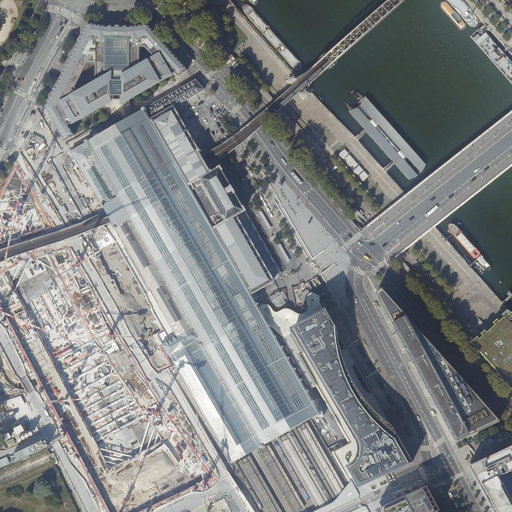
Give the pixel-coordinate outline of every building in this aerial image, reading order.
[(242,10),(246,15),(292,67),(294,69),(297,70),(301,70),(301,68),(301,65),(300,61),(254,9),(249,6),(248,5),(246,4),(245,4),(244,4),(243,5),(242,5),(242,7),(242,10)] [(97,26),(88,24),(83,34),(82,36),(78,43),(70,60),(65,68),(63,74),(53,93),(45,108),(64,142),(74,136),(68,126),(110,102),(110,97),(122,97),(121,105),(173,75),(170,70),(172,69),(175,73),(176,73),(178,76),(187,71),(170,52),(147,26),(146,25),(136,27),(133,27),(129,28),(129,26),(120,27),(114,27),(106,26),(106,27),(104,27),(97,26)] [(485,33),(480,28),(470,37),(511,83),(511,63),(502,53),(485,33)] [(83,34),(79,32),(75,41),(78,43),(82,36),(83,34)] [(233,67),(238,62),(230,55),(226,60),(233,67)] [(250,75),(238,62),(233,67),(246,80),(250,75)] [(295,75),(288,81),(293,86),(299,80),(295,75)] [(142,278),(143,280),(145,283),(148,288),(151,294),(154,299),(158,306),(159,308),(160,310),(162,312),(166,319),(167,321),(168,323),(172,330),(173,332),(176,337),(173,339),(166,343),(162,345),(169,355),(169,356),(179,374),(232,463),(260,447),(260,446),(263,445),(264,446),(294,428),(307,420),(317,415),(316,414),(319,412),(267,324),(257,307),(257,306),(258,306),(257,305),(256,304),(252,297),(251,296),(254,294),(258,291),(260,291),(264,288),(266,287),(273,283),(273,282),(278,279),(283,277),(267,249),(245,211),(244,209),(243,209),(242,208),(242,209),(241,208),(240,206),(238,203),(239,203),(238,203),(239,202),(238,202),(238,201),(237,201),(234,196),(234,195),(234,194),(234,193),(233,194),(233,193),(232,193),(230,188),(230,187),(229,186),(228,186),(227,183),(225,181),(226,181),(225,180),(226,180),(225,178),(225,179),(224,178),(221,173),(221,172),(221,171),(222,171),(220,167),(212,171),(211,171),(209,172),(207,168),(203,162),(201,159),(201,158),(198,152),(199,152),(194,145),(191,140),(183,124),(180,118),(174,108),(204,90),(195,80),(145,109),(144,108),(141,110),(142,110),(88,142),(87,141),(85,142),(85,143),(70,152),(69,152),(103,210),(104,211),(105,212),(108,218),(111,223),(111,225),(115,232),(118,236),(123,245),(126,251),(128,254),(134,264),(142,278)] [(394,163),(410,180),(416,178),(423,172),(426,166),(366,98),(362,97),(358,93),(361,98),(357,105),(351,107),(346,104),(349,109),(349,112),(366,132),(394,163)] [(355,174),(358,171),(341,152),(337,155),(355,174)] [(16,166),(0,197),(0,242),(27,234),(52,226),(16,166)] [(259,213),(269,230),(272,228),(262,211),(259,213)] [(27,234),(43,260),(0,282),(0,304),(0,305),(22,293),(54,276),(75,265),(52,226),(27,234)] [(477,264),(447,230),(446,230),(445,230),(444,231),(442,232),(442,233),(442,234),(472,268),(474,268),(477,266),(477,264)] [(277,245),(287,262),(290,261),(280,244),(277,245)] [(312,250),(315,253),(321,247),(319,244),(312,250)] [(120,340),(75,265),(54,276),(99,352),(120,340)] [(383,292),(380,289),(375,293),(375,295),(375,296),(378,300),(383,310),(389,322),(395,333),(403,348),(415,369),(425,387),(439,413),(452,437),(454,440),(456,441),(457,442),(463,439),(477,432),(492,425),(499,422),(494,416),(482,403),(471,391),(459,376),(448,365),(437,352),(425,339),(416,329),(405,317),(396,306),(383,292)] [(281,292),(279,293),(274,296),(272,297),(279,311),(282,310),(289,306),(281,292)] [(63,372),(22,293),(0,305),(41,383),(63,372)] [(259,306),(257,307),(267,324),(280,334),(282,338),(327,314),(320,303),(320,301),(320,299),(320,297),(319,296),(318,295),(316,294),(314,293),(311,293),(309,294),(307,295),(306,297),(306,299),(307,302),(308,305),(308,307),(308,309),(307,311),(305,312),(304,312),(302,313),(300,313),(298,313),(296,312),(293,310),(290,309),(288,308),(286,308),(284,308),(282,309),(279,311),(277,312),(274,311),(273,310),(271,307),(270,305),(268,304),(266,304),(264,304),(261,305),(259,306)] [(476,335),(470,341),(476,348),(483,356),(493,368),(504,380),(511,388),(511,313),(510,311),(503,316),(497,320),(496,318),(492,321),(494,323),(485,331),(483,329),(479,332),(481,335),(477,338),(476,335)] [(408,468),(327,314),(291,333),(304,354),(301,355),(352,445),(336,454),(335,454),(336,455),(360,493),(408,468)] [(141,412),(158,403),(120,340),(99,352),(63,372),(41,383),(50,401),(62,394),(77,423),(65,429),(75,447),(92,438),(141,412)] [(158,403),(141,412),(183,471),(194,486),(212,478),(158,403)] [(124,499),(92,438),(75,447),(108,511),(140,511),(194,486),(183,471),(124,499)] [(473,465),(468,467),(471,472),(478,485),(486,500),(492,511),(511,511),(511,487),(501,476),(511,470),(511,447),(511,448),(511,446),(501,451),(485,459),(473,465)] [(422,496),(387,511),(432,511),(425,499),(424,499),(422,496)]
